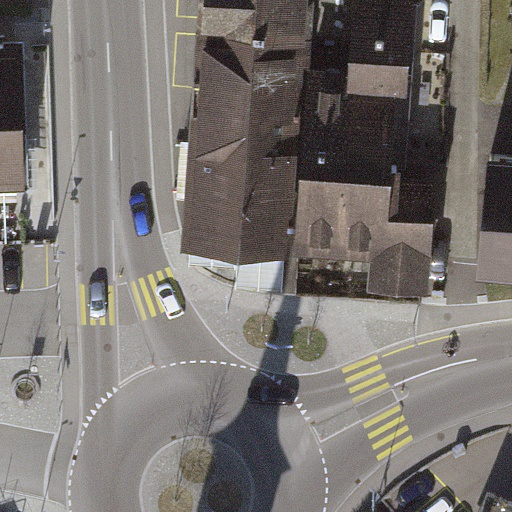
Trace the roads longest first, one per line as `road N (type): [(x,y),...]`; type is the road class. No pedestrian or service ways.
road 1 (primary): [(161,411),(135,343),(114,217),(107,0)]
road 2 (secondary): [(511,358),(467,368),(282,450)]
road 3 (primary): [(282,450),(266,427),(216,402),(161,411)]
